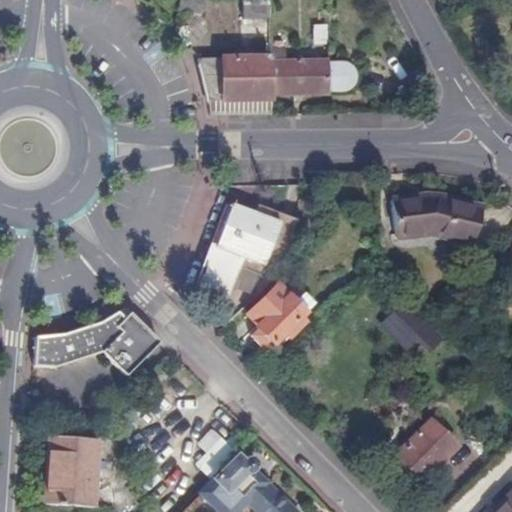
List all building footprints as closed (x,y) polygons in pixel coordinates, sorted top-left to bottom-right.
[(179,0),(178,10),(203,13),(204,0),(179,0)] [(269,19),(268,0),(242,0),(243,20),(269,19)] [(210,115),(272,115),(272,94),(271,63),(271,57),(196,60),(210,115)] [(271,63),(272,94),(326,93),(326,91),(345,90),(351,85),(354,77),(351,69),(345,64),(325,64),(325,61),(271,63)] [(435,200),(391,202),(394,238),(431,238),(473,249),(482,213),(435,200)] [(320,226),(298,217),(260,202),(253,216),(227,207),(195,285),(228,298),(238,270),(260,278),(285,251),(297,256),(320,233),(320,226)] [(511,251),(499,265),(511,278),(511,251)] [(291,301),(276,286),(246,316),(256,327),(254,329),(256,332),(249,338),(262,351),(269,345),(271,347),(286,333),(291,336),(303,324),(298,320),(303,314),(301,312),(311,303),(300,293),(291,301)] [(378,325),(399,345),(420,324),(401,304),(378,325)] [(34,342),(32,370),(51,371),(100,357),(123,381),(156,349),(141,334),(127,320),(122,325),(115,318),(92,329),(63,338),(34,342)] [(420,324),(399,345),(404,351),(414,341),(427,354),(438,342),(420,324)] [(511,384),(511,373),(499,360),(490,370),(508,388),(511,384)] [(136,389),(148,400),(162,385),(151,374),(136,389)] [(426,423),(388,462),(403,477),(408,473),(420,485),(453,450),(426,423)] [(195,461),(210,475),(242,441),(232,431),(225,438),(211,425),(197,440),(206,449),(195,461)] [(89,511),(95,447),(47,443),(42,509),(86,511),(89,511)] [(237,464),(231,458),(194,496),(208,510),(225,493),(240,505),(246,511),(285,511),(259,486),(246,473),(251,467),(243,459),(237,464)] [(511,511),(511,493),(493,511),(511,511)]
